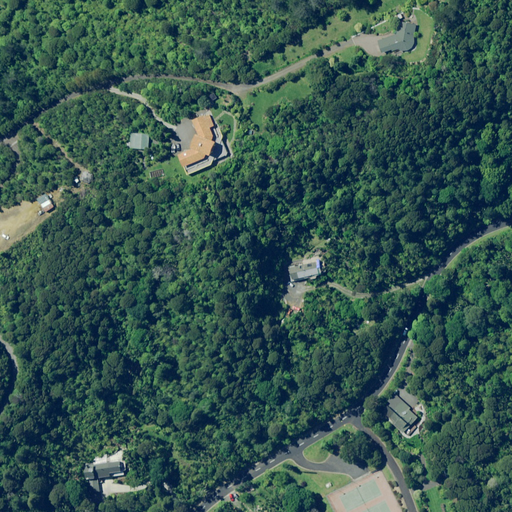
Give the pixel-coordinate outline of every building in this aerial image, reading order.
[(404,20),(396,35),(379,40),(383,53),(399,48),(401,52),(413,49),(418,23),(404,20)] [(204,114),(193,119),(198,133),(191,149),(179,154),(188,175),(213,165),(214,159),(218,145),(215,137),(211,127),(216,125),(212,116),(204,114)] [(150,133),(132,132),(131,148),(149,149),(150,133)] [(55,207),(47,195),(39,200),(47,212),(55,207)] [(293,280),(309,276),(310,280),(318,278),(317,274),(327,272),(324,260),(290,268),(293,280)] [(395,422),(394,424),(409,437),(415,429),(411,426),(419,417),(412,410),(419,401),(402,387),(389,401),(392,404),(385,412),(395,422)] [(95,465),(87,466),(90,493),(100,492),(99,478),(124,475),(122,461),(109,463),(108,455),(94,456),(95,465)]
